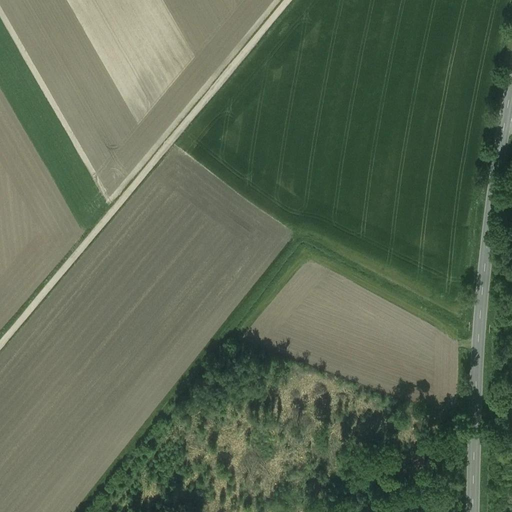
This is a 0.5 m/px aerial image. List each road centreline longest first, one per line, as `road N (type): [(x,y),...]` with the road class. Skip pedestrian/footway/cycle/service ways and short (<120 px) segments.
road 1 (track): [(0,341),(287,0)]
road 2 (tertiary): [(503,127),(482,288),(472,511)]
